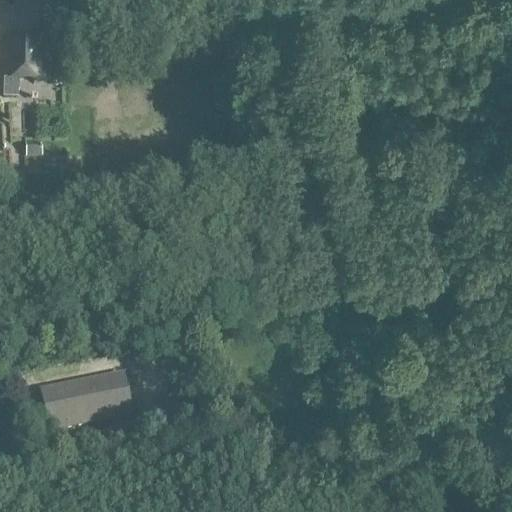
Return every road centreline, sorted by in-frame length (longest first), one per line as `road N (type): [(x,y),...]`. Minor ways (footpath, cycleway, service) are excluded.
road 1 (track): [(402,511),(337,126),(328,9)]
road 2 (unclassified): [(0,21),(229,21),(413,0)]
road 3 (track): [(362,271),(0,344)]
